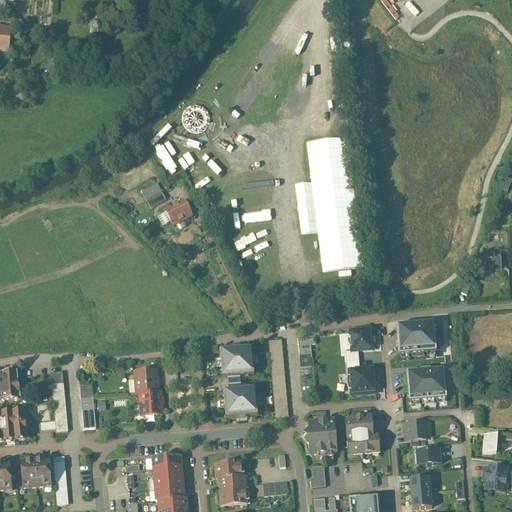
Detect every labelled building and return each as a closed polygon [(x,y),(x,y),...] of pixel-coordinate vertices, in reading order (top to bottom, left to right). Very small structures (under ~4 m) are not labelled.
[(101,21),(94,20),(93,25),(91,27),(90,34),(92,37),(92,42),(99,43),(99,37),(102,35),(103,28),(100,25),(101,21)] [(9,30),(0,28),(0,52),(7,53),(10,31),(9,30)] [(52,78),(59,76),(54,63),(47,65),(52,78)] [(141,192),(147,203),(152,200),(162,195),(157,184),(141,192)] [(162,195),(152,200),(156,207),(166,202),(162,195)] [(152,200),(147,203),(151,210),(156,207),(152,200)] [(183,203),(165,213),(173,227),(191,217),(183,203)] [(498,256),(481,257),(482,272),(500,272),(499,264),(507,264),(506,252),(498,253),(498,256)] [(471,286),(466,284),(461,295),(467,297),(471,286)] [(410,326),(396,327),(399,356),(436,353),(434,324),(420,325),(420,324),(409,325),(410,326)] [(370,330),(349,332),(351,353),(372,351),(370,330)] [(281,341),(268,342),(275,420),(288,419),(281,341)] [(251,349),(219,352),(222,379),(228,378),(239,377),(254,376),(251,349)] [(313,367),(312,354),(301,355),(301,368),(313,367)] [(374,369),(349,371),(351,396),(376,394),(374,369)] [(419,373),(406,374),(409,404),(447,400),(444,370),(430,372),(430,370),(419,371),(419,373)] [(155,372),(136,373),(137,382),(138,383),(138,387),(137,389),(137,395),(157,393),(155,372)] [(0,374),(0,402),(18,401),(17,394),(19,394),(18,382),(17,373),(6,374),(6,375),(1,374),(0,374)] [(239,377),(228,378),(228,381),(227,381),(228,389),(229,389),(229,392),(241,391),(239,377)] [(92,386),(80,387),(81,400),(93,399),(92,386)] [(229,392),(223,392),(225,419),(257,416),(255,389),(241,391),(229,392)] [(139,395),(140,419),(163,417),(162,394),(139,395)] [(23,413),(0,415),(0,442),(25,440),(24,437),(27,434),(25,419),(23,419),(23,413)] [(370,419),(351,420),(347,424),(346,425),(347,436),(348,456),(372,454),(372,452),(378,451),(377,438),(372,438),(370,419)] [(326,422),(319,423),(309,424),(309,432),(302,441),(309,447),(310,456),(316,456),(316,459),(333,458),(333,454),(336,454),(335,442),(334,435),(334,434),(333,422),(326,423),(326,422)] [(55,423),(41,424),(41,431),(55,430),(55,428),(55,423)] [(427,423),(404,426),(406,443),(426,441),(425,434),(428,433),(427,423)] [(497,436),(483,435),(482,454),(496,455),(497,441),(497,436)] [(439,452),(416,454),(418,468),(440,466),(439,452)] [(62,456),(52,457),(57,505),(67,504),(62,456)] [(180,457),(152,460),(153,471),(181,468),(180,457)] [(42,461),(27,462),(27,463),(21,463),(23,487),(29,487),(29,489),(45,488),(45,485),(50,485),(48,461),(43,461),(42,461)] [(3,464),(0,464),(0,491),(6,491),(5,489),(11,488),(9,464),(3,465),(3,464)] [(240,465),(214,467),(215,481),(219,481),(228,480),(228,481),(242,480),(240,465)] [(312,488),(326,488),(325,467),(311,467),(312,488)] [(181,468),(153,471),(154,481),(182,479),(181,468)] [(506,470),(496,469),(496,472),(485,471),(484,479),(487,479),(486,489),(505,492),(506,482),(504,481),(506,470)] [(182,479),(154,481),(155,492),(183,489),(182,479)] [(228,480),(219,481),(220,494),(220,495),(233,493),(233,492),(245,491),(244,480),(247,480),(247,479),(242,480),(228,481),(228,480)] [(409,481),(411,496),(430,494),(429,479),(409,481)] [(457,482),(458,500),(465,499),(464,481),(457,482)] [(183,489),(155,492),(156,503),(158,503),(158,502),(184,500),(183,489)] [(233,493),(220,495),(220,494),(219,494),(220,509),(247,506),(245,491),(248,491),(248,490),(245,491),(233,492),(233,493)] [(411,496),(412,511),(432,509),(430,494),(411,496)] [(330,498),(331,511),(327,511),(326,511),(338,511),(337,498),(330,498)] [(379,511),(379,498),(349,501),(349,511),(379,511)] [(315,499),(315,511),(327,511),(326,499),(315,499)] [(184,500),(158,502),(158,503),(158,511),(171,511),(187,511),(186,500),(184,500)]
